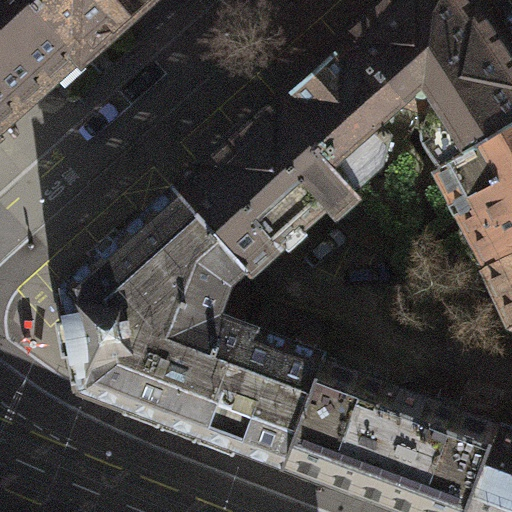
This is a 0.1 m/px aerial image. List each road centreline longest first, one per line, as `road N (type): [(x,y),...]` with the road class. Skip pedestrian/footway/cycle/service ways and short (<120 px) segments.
road 1 (residential): [(0,231),(252,0)]
road 2 (secondary): [(24,462),(145,511)]
